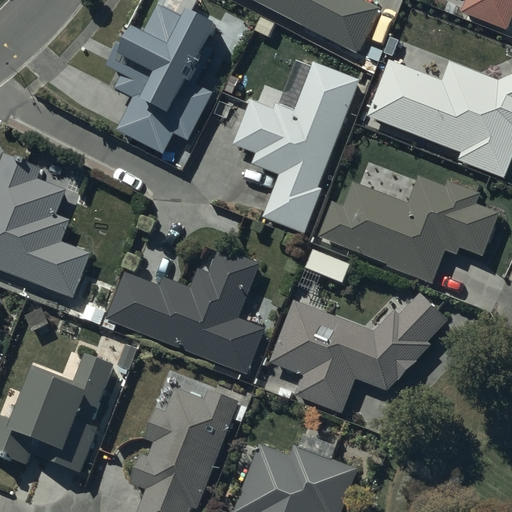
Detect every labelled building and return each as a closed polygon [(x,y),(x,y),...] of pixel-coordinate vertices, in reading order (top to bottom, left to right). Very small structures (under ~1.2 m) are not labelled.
[(245,0),(359,59),(382,14),(355,0),(245,0)] [(511,0),(472,0),(465,18),(509,36),(511,27),(511,0)] [(190,27),(161,12),(146,43),(140,40),(131,59),(122,54),(110,76),(124,83),(118,94),(138,104),(120,138),(166,162),(177,139),(191,146),(216,98),(199,90),(206,76),(201,74),(220,38),(192,23),(190,27)] [(323,194),(364,87),(316,68),(298,117),(279,110),(277,115),(253,106),(236,151),(260,160),(256,171),(283,182),(267,224),(308,240),(326,195),(323,194)] [(511,81),(499,87),(451,68),(442,88),(393,68),(372,121),(463,158),(460,165),(505,184),(511,167),(511,81)] [(0,274),(76,304),(94,260),(66,249),(74,227),(60,221),(70,196),(42,185),(45,176),(7,160),(0,177),(0,274)] [(486,261),(501,220),(477,211),(481,199),(452,188),(450,193),(422,182),(412,210),(356,189),(347,213),(337,209),(323,242),(392,269),(391,271),(436,289),(449,256),(460,260),(463,253),(486,261)] [(237,220),(210,208),(203,224),(231,235),(237,220)] [(319,252),(310,274),(347,291),(357,269),(319,252)] [(241,325),(263,270),(222,254),(212,280),(201,276),(194,294),(168,284),(164,293),(128,278),(110,325),(250,380),(268,335),(241,325)] [(379,337),(298,307),(273,368),(305,381),(297,401),(345,420),(360,385),(390,397),(436,353),(431,348),(452,328),(425,301),(404,321),(400,317),(379,337)] [(92,432),(116,371),(87,360),(77,387),(36,371),(14,427),(1,422),(0,425),(0,459),(31,472),(35,462),(82,481),(100,435),(92,432)] [(250,413),(212,397),(209,404),(179,392),(169,418),(160,415),(148,445),(157,449),(152,462),(146,460),(134,490),(150,496),(143,511),(201,511),(236,424),(244,427),(250,413)] [(345,511),(359,475),(297,453),(294,461),(263,450),(239,511),(345,511)]
